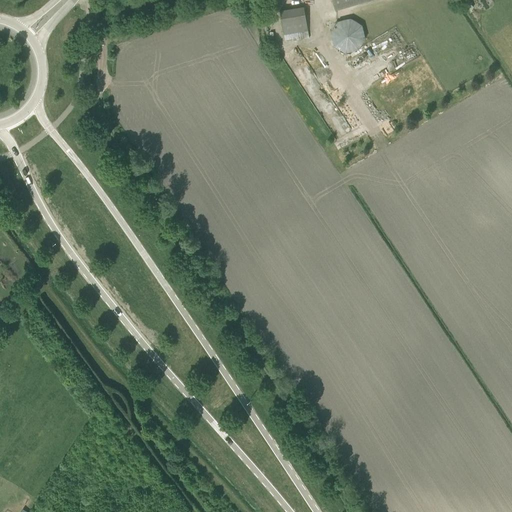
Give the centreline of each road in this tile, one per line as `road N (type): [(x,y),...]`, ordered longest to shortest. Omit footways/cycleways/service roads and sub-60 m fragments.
road 1 (primary): [(315,511),(35,101)]
road 2 (primary): [(0,132),(89,280),(288,511)]
